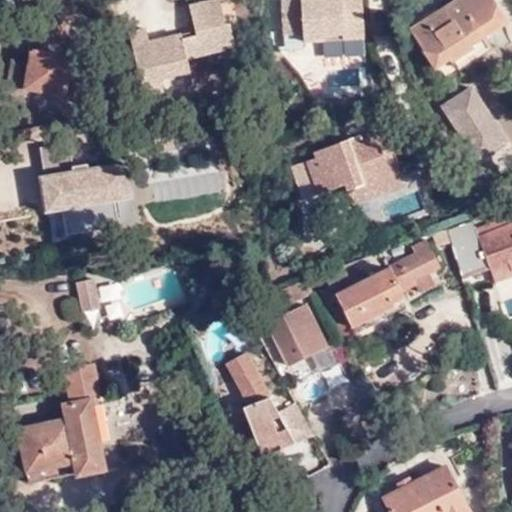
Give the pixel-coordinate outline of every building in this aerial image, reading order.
[(332,37),(371,28),(364,0),(317,0),(285,8),(292,44),(311,40),(312,47),(333,43),(332,37)] [(452,60),(471,48),(470,45),(483,36),(459,0),(456,0),(411,29),(446,84),(461,74),(452,60)] [(372,34),(371,28),(332,37),(333,43),(372,34)] [(146,29),(131,33),(146,98),(165,93),(162,82),(191,74),(181,36),(150,44),(146,29)] [(26,89),(64,93),(68,57),(29,53),(28,66),(26,89)] [(511,153),(479,82),(439,100),(473,173),(511,155),(511,153)] [(346,190),(398,171),(390,146),(382,148),(377,135),(350,145),(348,139),(313,152),(315,158),(292,168),(304,200),(342,185),(344,185),(346,190)] [(38,144),(45,210),(64,209),(66,233),(120,228),(117,198),(132,197),(128,158),(73,163),(71,141),(38,144)] [(406,189),(398,171),(346,190),(344,185),(342,185),(351,210),(406,189)] [(486,218),(489,226),(509,218),(507,211),(486,218)] [(511,269),(511,267),(511,266),(511,217),(509,218),(489,226),(451,239),(462,277),(488,268),(495,286),(511,281),(511,269)] [(346,314),(352,327),(394,308),(389,297),(415,283),(418,289),(434,282),(429,271),(438,267),(427,244),(413,250),(418,259),(359,287),(356,283),(352,285),(348,276),(329,285),(331,290),(322,294),(327,304),(338,299),(346,314)] [(95,280),(75,284),(82,315),(86,314),(101,311),(95,280)] [(297,310),(300,319),(309,314),(304,306),(297,310)] [(289,366),(327,347),(309,314),(300,319),(297,310),(268,325),(289,366)] [(356,334),(352,327),(346,314),(335,319),(346,340),(356,334)] [(288,436),(279,416),(246,355),(224,368),(245,408),(241,410),(255,449),(288,436)] [(76,459),(79,471),(80,473),(106,468),(91,398),(102,397),(95,364),(66,370),(71,393),(66,394),(68,405),(66,405),(69,421),(22,430),(33,483),(47,480),(46,477),(43,466),(76,459)] [(279,416),(288,436),(255,449),(260,460),(313,440),(295,407),(279,416)] [(354,422),(367,446),(381,439),(367,415),(354,422)] [(76,459),(43,466),(46,477),(79,471),(76,459)] [(468,511),(446,468),(413,483),(409,476),(378,489),(383,499),(389,511),(468,511)] [(389,511),(383,499),(369,505),(372,511),(389,511)]
